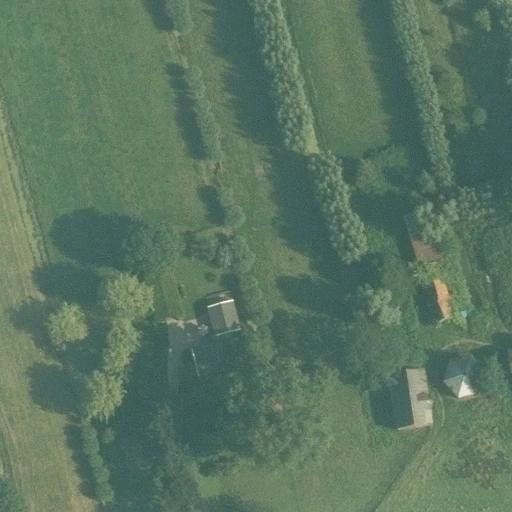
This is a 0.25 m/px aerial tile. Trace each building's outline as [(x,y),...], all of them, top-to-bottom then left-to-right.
[(428,211),(403,218),(404,222),(409,238),(434,231),(428,211)] [(436,326),(459,319),(451,296),(448,297),(438,264),(444,263),(434,231),(409,238),(436,326)] [(182,317),(170,270),(151,274),(156,296),(162,322),(182,317)] [(228,335),(240,332),(233,304),(208,310),(217,346),(192,352),(199,378),(237,368),(228,335)] [(458,401),(479,396),(485,376),(471,360),(450,365),(444,385),(458,401)] [(398,432),(432,427),(423,372),(389,377),(398,432)]
